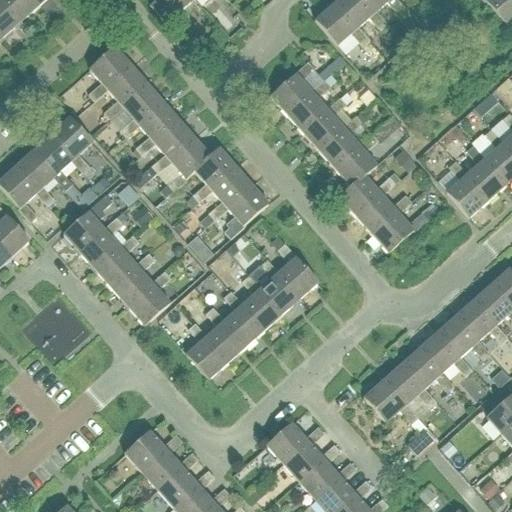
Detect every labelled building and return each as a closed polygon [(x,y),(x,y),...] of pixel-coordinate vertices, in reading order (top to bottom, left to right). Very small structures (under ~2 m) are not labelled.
[(0,0),(0,5),(19,26),(37,10),(27,0),(0,0)] [(27,0),(37,10),(48,0),(27,0)] [(192,0),(158,0),(149,9),(168,30),(179,21),(176,18),(194,2),(192,0)] [(356,0),(340,0),(332,8),(354,33),(356,31),(367,21),(379,35),(386,29),(374,15),(372,17),(356,0)] [(389,0),(356,0),(372,17),(374,15),(385,6),(397,20),(404,13),(391,0),(390,1),(389,0)] [(511,0),(477,0),(482,6),(483,5),(505,29),(511,23),(511,0)] [(0,41),(1,42),(19,26),(0,5),(0,41)] [(354,33),(332,8),(313,25),(329,42),(335,49),(348,37),(360,51),(367,45),(356,31),(354,33)] [(94,105),(106,94),(105,92),(130,70),(114,51),(88,73),(100,87),(88,98),(94,105)] [(268,101),(285,120),(310,97),(308,96),(298,85),(312,73),(306,66),(292,78),(293,78),(268,101)] [(109,124),(122,113),(120,110),(146,88),(130,70),(105,92),(106,94),(116,105),(103,117),(109,124)] [(285,120),(301,138),(326,115),(324,113),(315,102),(327,91),(321,84),(308,96),(310,97),(285,120)] [(125,141),(138,130),(136,128),(162,106),(146,88),(120,110),(122,113),(132,123),(119,134),(125,141)] [(301,138),(317,156),(342,133),(341,131),(331,120),(344,109),(337,102),(324,113),(326,115),(301,138)] [(141,160),(154,148),(152,146),(178,124),(162,106),(136,128),(138,130),(148,141),(135,153),(141,160)] [(511,136),(501,147),(499,148),(511,162),(511,122),(507,117),(500,123),(511,136)] [(317,156),(333,173),(358,151),(356,149),(347,138),(359,127),(353,120),(341,131),(342,133),(317,156)] [(68,122),(50,138),(73,163),(70,165),(82,178),(88,172),(76,159),(91,146),(68,122)] [(157,178),(170,166),(168,164),(193,142),(178,124),(152,146),(154,148),(164,160),(151,171),(157,178)] [(494,153),(483,162),(481,164),(503,189),(511,181),(511,162),(499,148),(501,147),(489,133),(482,139),(494,153)] [(50,138),(32,155),(55,179),(52,182),(64,194),(71,188),(59,175),(70,165),(73,163),(50,138)] [(333,173),(348,191),(349,191),(362,179),(362,180),(374,169),(363,156),(375,144),(369,138),(356,149),(358,151),(333,173)] [(185,182),(193,175),(209,160),(193,142),(168,164),(170,166),(179,177),(166,189),(172,196),(186,184),(185,182)] [(476,169),(465,179),(463,180),(485,205),(503,189),(481,164),(483,162),(471,149),(464,155),(476,169)] [(198,207),(211,195),(209,193),(235,170),(219,152),(209,160),(193,175),(205,188),(192,200),(198,207)] [(32,155),(14,171),(37,196),(35,198),(46,211),(53,205),(42,192),(52,182),(55,179),(32,155)] [(463,180),(465,179),(453,165),(446,171),(458,185),(445,197),(467,221),(485,205),(463,180)] [(214,225),(226,214),(224,212),(251,188),(235,170),(209,193),(211,195),(220,207),(208,218),(214,225)] [(37,196),(14,171),(0,184),(0,192),(18,212),(17,213),(29,227),(36,221),(24,208),(35,198),(37,196)] [(336,202),(353,220),(378,197),(381,200),(393,188),(387,181),(374,193),(362,180),(362,179),(349,191),(348,191),(336,202)] [(224,212),(226,214),(236,225),(223,236),(229,243),(242,231),(241,230),(267,207),(251,188),(224,212)] [(353,220),(369,238),(394,215),(396,217),(409,206),(404,199),(391,211),(381,200),(378,197),(353,220)] [(62,238),(79,257),(104,235),(101,233),(92,222),(105,210),(99,203),(86,215),(87,216),(62,238)] [(0,251),(9,262),(28,245),(5,221),(6,220),(0,213),(0,251)] [(394,215),(369,238),(386,257),(411,234),(412,235),(425,224),(419,217),(406,229),(396,217),(394,215)] [(79,257),(95,275),(120,253),(118,251),(108,239),(121,228),(115,221),(101,233),(104,235),(79,257)] [(95,275),(111,293),(136,271),(134,268),(124,257),(137,246),(131,239),(118,251),(120,253),(95,275)] [(245,245),(230,252),(242,279),(257,272),(245,245)] [(289,267),(278,276),(276,278),(298,303),(316,286),(295,262),(296,261),(284,247),(277,253),(289,267)] [(0,270),(9,262),(0,251),(0,270)] [(111,293),(127,311),(152,288),(150,286),(140,275),(153,264),(147,257),(134,268),(136,271),(111,293)] [(271,282),(260,292),(258,294),(280,318),(298,303),(276,278),(278,276),(266,263),(259,269),(271,282)] [(511,278),(507,272),(488,289),(510,314),(511,312),(511,278)] [(152,288),(127,311),(143,329),(168,307),(156,293),(169,281),(163,275),(150,286),(152,288)] [(253,298),(242,308),(240,309),(262,334),(280,318),(258,294),(260,292),(248,278),(241,285),(253,298)] [(195,292),(208,306),(221,294),(208,280),(195,292)] [(488,289),(470,305),(493,330),(495,328),(506,318),(511,325),(511,312),(510,314),(488,289)] [(235,314),(224,323),(222,325),(244,350),(262,334),(240,309),(242,308),(230,294),(223,301),(235,314)] [(470,305),(452,321),(475,346),(477,344),(488,334),(499,347),(506,341),(495,328),(493,330),(470,305)] [(217,329),(205,339),(204,341),(226,366),(244,350),(222,325),(224,323),(212,310),(206,316),(217,329)] [(452,321),(435,336),(457,362),(459,360),(470,350),(481,363),(488,357),(477,344),(475,346),(452,321)] [(204,341),(205,339),(194,327),(187,333),(199,346),(185,358),(207,383),(226,366),(204,341)] [(435,336),(417,352),(439,377),(440,376),(451,366),(463,379),(470,373),(459,360),(457,362),(435,336)] [(417,352),(399,368),(421,393),(423,392),(433,382),(445,395),(452,389),(440,376),(439,377),(417,352)] [(399,368),(381,384),(403,409),(405,407),(416,398),(427,411),(434,404),(423,392),(421,393),(399,368)] [(403,409),(381,384),(362,401),(363,402),(385,426),(398,414),(410,427),(417,421),(405,407),(403,409)] [(511,398),(486,422),(500,438),(511,427),(511,398)] [(265,450),(282,468),(307,446),(310,449),(323,438),(316,431),(304,443),(290,427),(265,450)] [(511,427),(500,438),(511,451),(511,427)] [(406,449),(417,461),(434,445),(424,433),(406,449)] [(0,446),(5,453),(15,444),(6,434),(0,439),(0,446)] [(123,458),(140,477),(165,454),(168,457),(181,446),(175,439),(162,451),(148,436),(123,458)] [(282,468),(298,486),(323,464),(326,467),(338,455),(332,448),(319,460),(310,449),(307,446),(282,468)] [(140,477),(156,494),(181,472),(184,475),(197,463),(190,457),(178,468),(168,457),(165,454),(140,477)] [(298,486),(314,504),(339,481),(341,485),(354,473),(348,466),(335,477),(326,467),(323,464),(298,486)] [(156,494),(171,511),(172,511),(197,490),(200,493),(212,481),(206,475),(194,486),(184,475),(181,472),(156,494)] [(314,504),(321,511),(340,511),(355,499),(357,502),(370,490),(364,484),(351,496),(341,485),(339,481),(314,504)] [(491,484),(476,494),(488,511),(501,511),(507,508),(491,484)] [(172,511),(208,511),(213,508),(216,511),(229,499),(222,493),(210,504),(200,493),(197,490),(172,511)] [(355,499),(340,511),(382,511),(387,509),(380,502),(369,511),(366,511),(357,502),(355,499)]
